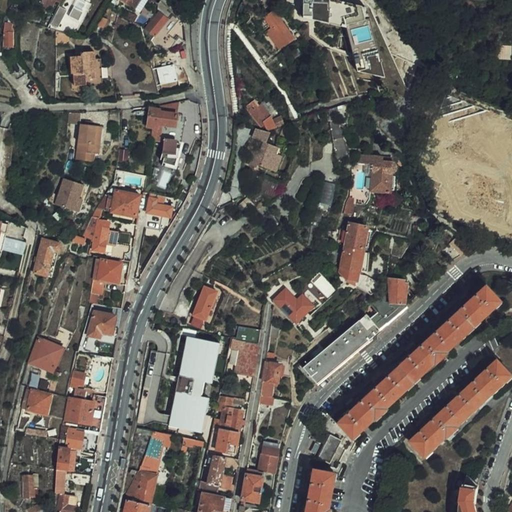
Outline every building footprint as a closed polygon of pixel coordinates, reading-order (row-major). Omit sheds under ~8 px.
[(86,3),(79,0),(75,0),(63,26),(72,30),(86,3)] [(116,1),(114,0),(108,0),(105,6),(111,10),(116,1)] [(118,0),(132,9),(138,0),(118,0)] [(160,29),(173,14),(157,0),(157,6),(155,10),(160,14),(143,34),(142,35),(156,47),(164,47),(169,52),(176,43),(160,29)] [(331,0),(304,0),(304,18),(348,28),(358,71),(385,78),(368,9),(332,1),(331,0)] [(56,8),(48,27),(56,30),(64,12),(56,8)] [(276,12),(267,18),(286,46),(295,40),(276,12)] [(133,18),(127,13),(123,18),(130,23),(133,18)] [(69,46),(72,35),(59,31),(56,45),(69,46)] [(511,47),(511,44),(498,44),(497,56),(511,57),(511,47)] [(108,79),(108,70),(101,70),(95,70),(94,59),(94,52),(81,52),(81,57),(69,57),(70,75),(73,75),(73,87),(84,87),(84,80),(101,79),(108,79)] [(84,88),(101,88),(101,79),(84,80),(84,87),(84,88)] [(269,131),(270,131),(287,124),(283,115),(274,118),(272,114),(263,102),(261,104),(260,103),(258,105),(254,101),(248,107),(252,110),(250,111),(262,127),(264,125),(269,131)] [(175,127),(178,102),(160,105),(160,110),(149,109),(148,127),(150,128),(158,129),(158,125),(161,125),(175,127)] [(335,119),(331,120),(337,157),(348,156),(342,119),(335,119)] [(97,155),(101,128),(79,125),(74,161),(92,164),(93,155),(97,155)] [(158,129),(150,128),(150,130),(149,142),(159,142),(161,125),(158,125),(158,129)] [(272,132),(270,131),(269,131),(267,132),(257,127),(255,137),(265,141),(261,152),(254,149),(248,164),(259,168),(260,165),(278,173),(283,158),(278,156),(281,148),(268,142),(272,132)] [(389,174),(392,174),(396,171),(396,166),(393,161),(382,160),(383,156),(358,153),(358,162),(372,163),(371,172),(373,172),(372,190),(388,191),(389,174)] [(160,180),(163,182),(167,183),(176,162),(168,157),(165,165),(167,166),(160,180)] [(269,201),(276,196),(283,185),(262,178),(248,193),(253,198),(255,199),(257,199),(264,197),(269,201)] [(79,199),(83,186),(62,179),(54,205),(78,213),(82,200),(79,199)] [(321,202),(334,203),(335,182),(323,181),(321,202)] [(119,184),(113,182),(96,209),(102,210),(106,211),(105,211),(109,212),(114,213),(135,217),(137,217),(141,196),(118,191),(119,184)] [(145,194),(151,195),(163,196),(166,197),(171,185),(167,183),(163,182),(161,187),(146,185),(145,194)] [(178,200),(183,205),(186,199),(189,192),(182,189),(177,198),(166,197),(163,196),(163,200),(151,197),(145,227),(160,230),(163,216),(172,218),(173,214),(173,210),(173,208),(176,208),(178,200)] [(247,213),(256,205),(246,195),(238,203),(247,213)] [(258,216),(265,211),(260,205),(254,211),(258,216)] [(102,210),(96,209),(92,217),(100,218),(101,219),(102,210)] [(61,218),(55,212),(51,216),(56,222),(61,218)] [(99,222),(100,218),(92,217),(83,238),(91,241),(94,241),(93,251),(105,253),(106,243),(112,244),(113,234),(108,233),(109,224),(99,222)] [(320,222),(312,221),(309,245),(317,246),(320,222)] [(367,226),(351,223),(345,246),(362,250),(363,248),(367,226)] [(83,245),(85,240),(74,237),(73,243),(83,245)] [(442,251),(453,263),(470,253),(457,237),(453,240),(454,241),(442,251)] [(52,278),(60,245),(42,241),(34,273),(52,278)] [(124,255),(124,257),(128,257),(129,255),(130,253),(131,251),(131,249),(131,246),(115,243),(113,253),(124,255)] [(335,258),(337,244),(329,243),(326,257),(335,258)] [(357,287),(358,288),(367,276),(357,274),(362,252),(362,250),(345,246),(339,272),(348,282),(351,283),(353,284),(355,286),(357,287)] [(113,253),(112,260),(123,262),(124,257),(124,255),(113,253)] [(103,260),(96,259),(93,280),(99,281),(103,260)] [(99,281),(104,282),(118,285),(122,263),(103,260),(99,281)] [(380,283),(367,276),(358,288),(372,295),(380,283)] [(405,278),(388,278),(388,288),(388,298),(390,298),(389,303),(401,303),(405,303),(405,278)] [(99,281),(93,280),(91,293),(98,295),(102,296),(104,282),(99,281)] [(268,295),(275,304),(279,308),(282,306),(295,322),(306,311),(287,290),(284,293),(276,284),(266,293),(268,295)] [(501,301),(486,285),(338,422),(353,438),(501,301)] [(220,291),(206,286),(194,315),(207,321),(220,291)] [(389,303),(388,298),(388,288),(376,297),(389,303)] [(89,304),(93,305),(96,305),(98,295),(91,293),(89,304)] [(398,315),(389,303),(376,297),(375,296),(369,302),(388,324),(398,315)] [(405,303),(401,303),(389,303),(398,315),(407,307),(405,303)] [(112,335),(116,316),(95,312),(90,336),(101,338),(102,333),(112,335)] [(366,313),(303,366),(318,383),(380,330),(366,313)] [(262,329),(239,326),(237,338),(236,340),(233,339),(231,347),(236,347),(236,349),(239,349),(243,350),(239,373),(254,376),(262,329)] [(280,328),(272,327),(271,337),(278,338),(280,328)] [(102,340),(114,342),(115,336),(104,334),(102,340)] [(221,343),(188,336),(179,376),(194,380),(191,394),(176,391),(169,426),(202,433),(210,398),(202,396),(205,382),(213,383),(221,343)] [(44,337),(42,340),(62,349),(64,345),(49,338),(48,339),(44,337)] [(42,340),(38,339),(28,363),(54,373),(63,349),(62,349),(42,340)] [(243,350),(239,349),(235,373),(239,373),(243,350)] [(276,364),(276,361),(267,360),(262,395),(274,398),(275,387),(279,387),(280,376),(282,365),(276,364)] [(511,378),(511,374),(499,360),(411,442),(426,458),(448,438),(449,439),(462,427),(460,426),(511,378)] [(82,384),(84,374),(74,371),(71,385),(77,387),(78,383),(82,384)] [(52,374),(47,392),(53,393),(58,375),(52,374)] [(31,390),(26,389),(21,408),(26,409),(31,390)] [(76,389),(74,399),(83,401),(85,391),(76,389)] [(50,395),(31,390),(26,409),(45,414),(50,395)] [(275,406),(276,398),(274,398),(262,395),(260,403),(275,406)] [(83,401),(74,399),(70,398),(65,421),(91,426),(90,431),(100,432),(107,398),(95,396),(93,403),(83,401)] [(221,396),(220,401),(235,403),(245,404),(246,399),(221,396)] [(222,412),(219,428),(221,428),(239,432),(241,425),(241,420),(243,411),(234,409),(235,403),(220,401),(217,412),(222,412)] [(60,440),(59,448),(65,449),(67,427),(62,426),(61,426),(60,440)] [(67,427),(65,449),(69,450),(81,452),(85,430),(67,427)] [(219,428),(214,427),(208,453),(214,454),(219,428)] [(235,453),(239,432),(221,428),(217,449),(235,453)] [(143,497),(142,500),(151,502),(158,474),(154,474),(158,454),(162,455),(164,446),(167,433),(155,431),(153,435),(141,472),(129,494),(143,497)] [(173,448),(176,435),(167,433),(164,446),(173,448)] [(319,457),(329,464),(333,457),(339,446),(342,440),(331,434),(327,441),(325,440),(320,450),(322,451),(319,457)] [(195,445),(204,447),(205,442),(188,439),(186,446),(195,448),(195,445)] [(265,441),(259,470),(266,471),(276,473),(282,444),(265,441)] [(341,462),(347,450),(339,446),(333,457),(341,462)] [(69,450),(65,449),(59,448),(57,470),(66,471),(93,475),(96,454),(81,452),(81,454),(69,452),(69,450)] [(214,454),(208,453),(205,465),(211,466),(208,482),(202,481),(200,490),(217,493),(219,485),(222,486),(222,489),(233,491),(234,485),(232,484),(233,477),(222,475),(224,466),(237,468),(239,459),(214,454)] [(260,502),(266,471),(259,470),(248,468),(242,498),(260,502)] [(327,511),(335,472),(314,468),(305,511),(327,511)] [(64,495),(66,471),(57,470),(54,511),(73,511),(76,497),(64,495)] [(34,498),(34,476),(24,476),(24,498),(34,498)] [(478,490),(479,486),(468,476),(465,485),(462,506),(461,511),(476,511),(476,510),(475,504),(476,504),(477,503),(477,497),(478,490)] [(200,511),(229,511),(232,499),(204,493),(200,511)] [(149,511),(151,502),(142,500),(142,503),(129,500),(126,511),(149,511)]
